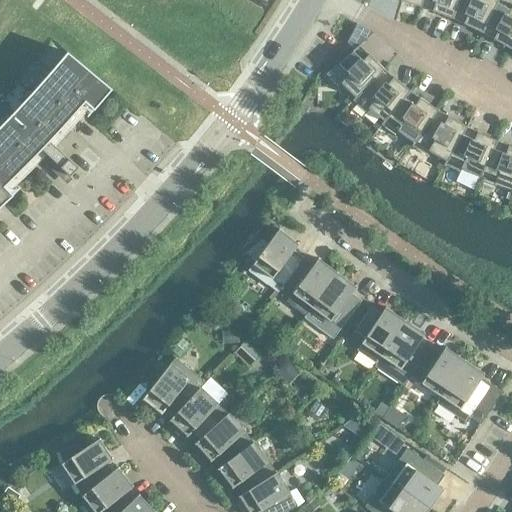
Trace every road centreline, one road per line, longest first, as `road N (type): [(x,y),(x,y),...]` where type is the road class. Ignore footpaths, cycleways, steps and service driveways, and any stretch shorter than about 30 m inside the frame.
road 1 (residential): [(0,355),(159,201),(230,119),(311,0)]
road 2 (residential): [(511,354),(301,205)]
road 3 (residential): [(511,102),(336,0)]
